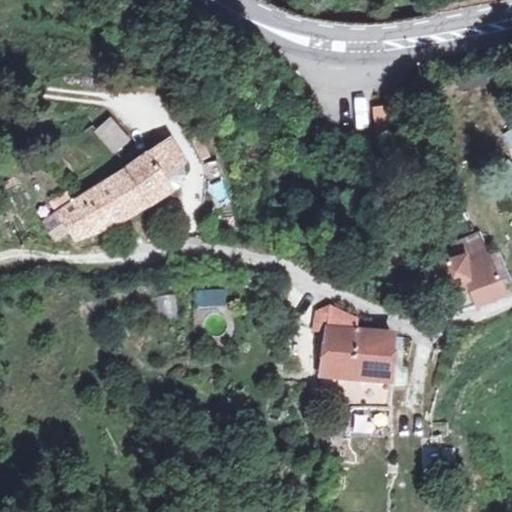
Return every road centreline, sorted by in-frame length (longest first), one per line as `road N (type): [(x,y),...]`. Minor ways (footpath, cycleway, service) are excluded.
road 1 (residential): [(75,257),(178,249),(245,256),(424,331),(511,302)]
road 2 (secondary): [(212,0),(335,51),(428,44),(511,25)]
